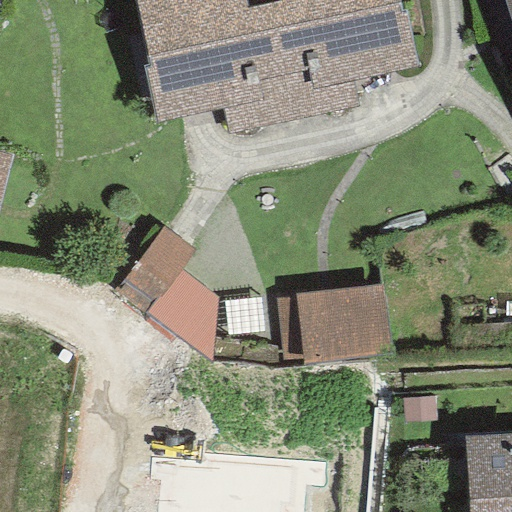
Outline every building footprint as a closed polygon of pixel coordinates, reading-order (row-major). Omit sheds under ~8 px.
[(401,56),(389,0),(298,0),(299,1),(238,15),(234,0),(144,0),(168,107),(257,88),(254,72),(313,59),(316,74),(401,56)] [(209,358),(212,320),(163,285),(192,246),(163,225),(116,289),(209,358)] [(304,357),(388,349),(380,285),(296,292),(304,357)] [(450,349),(511,346),(511,320),(449,323),(450,349)] [(511,511),(511,439),(469,443),(474,511),(511,511)] [(313,511),(317,479),(164,462),(158,511),(313,511)]
